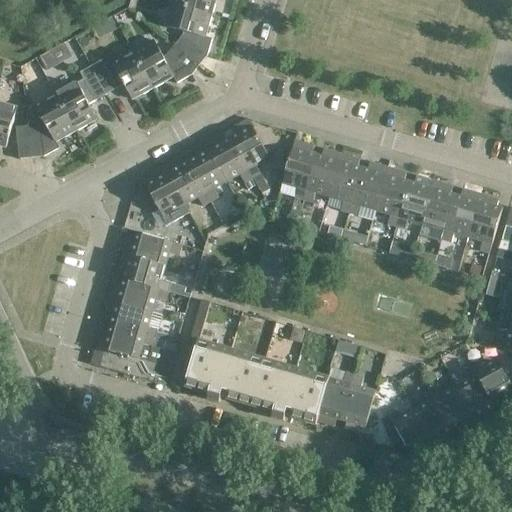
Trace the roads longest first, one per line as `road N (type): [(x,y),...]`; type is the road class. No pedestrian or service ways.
road 1 (residential): [(511,426),(399,490),(217,441),(201,415),(76,381),(68,363),(101,230),(99,207),(82,191)]
road 2 (tertiary): [(229,488),(53,432),(0,329)]
road 3 (residential): [(243,98),(511,176)]
road 4 (residential): [(243,98),(82,191)]
